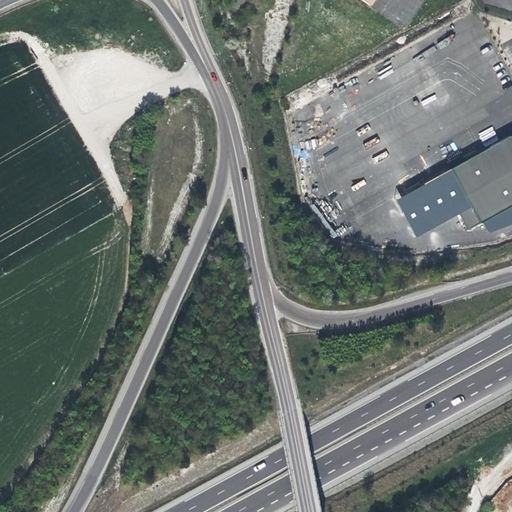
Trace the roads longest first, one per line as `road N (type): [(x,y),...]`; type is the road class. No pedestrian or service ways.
road 1 (motorway): [(233,149),(77,511)]
road 2 (motorway): [(511,334),(186,511)]
road 3 (motorway): [(238,511),(511,362)]
road 4 (motorway): [(511,277),(324,324),(295,318),(264,298)]
road 5 (track): [(125,207),(46,64),(16,54),(0,61)]
road 6 (primary): [(264,298),(233,149)]
road 7 (primary): [(156,0),(227,118)]
road 8 (track): [(202,69),(85,135)]
road 9 (primary): [(227,118),(185,0)]
